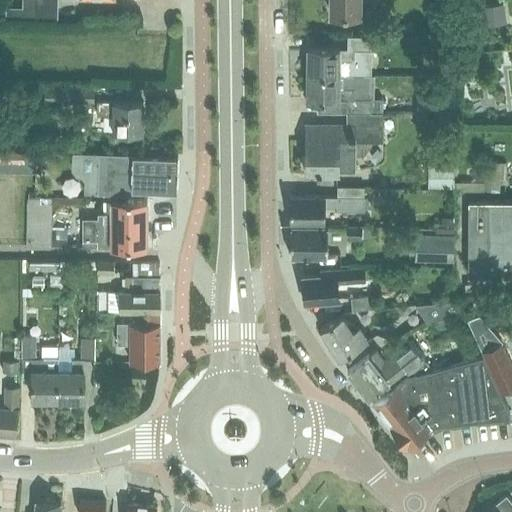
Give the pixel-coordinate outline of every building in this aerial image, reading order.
[(6,17),(35,19),(57,19),(57,0),(22,0),(23,6),(6,6),(6,8),(0,7),(0,15),(6,16),(6,17)] [(371,0),(331,0),(331,14),(368,15),(371,11),(371,0)] [(372,49),(371,34),(347,34),(347,47),(341,47),(308,47),(307,73),(353,74),(353,64),(353,59),(355,59),(354,50),(372,49)] [(453,74),(453,60),(442,60),(442,74),(453,74)] [(353,74),(307,73),(307,99),(340,99),(347,99),(346,111),(382,111),(382,97),(354,97),(354,89),(355,74),(353,74)] [(456,77),(438,77),(437,97),(455,97),(456,77)] [(44,101),(69,101),(93,101),(93,88),(70,87),(45,87),(44,101)] [(0,99),(11,100),(12,90),(0,88),(0,99)] [(143,101),(123,100),(97,100),(97,115),(113,116),(113,131),(123,131),(143,132),(143,101)] [(346,124),(323,123),(323,142),(306,142),(306,171),(354,171),(355,148),(355,141),(382,141),(382,111),(346,111),(346,124)] [(0,170),(12,171),(12,149),(0,149),(0,153),(0,170)] [(12,171),(24,171),(24,150),(12,149),(12,171)] [(37,150),(24,150),(24,171),(36,172),(37,150)] [(133,187),(149,187),(177,188),(178,154),(158,153),(73,151),(73,168),(78,174),(81,174),(87,180),(86,192),(133,193),(133,187)] [(453,187),(452,164),(428,164),(429,188),(453,187)] [(291,195),(290,221),(324,222),(324,206),(333,206),(333,209),(364,210),(364,186),(337,185),(337,196),(325,196),(325,195),(291,195)] [(27,208),(51,208),(51,204),(51,202),(86,202),(86,197),(60,197),(28,196),(27,208)] [(83,219),(83,245),(111,246),(111,247),(147,246),(147,199),(127,199),(111,199),(111,213),(99,213),(99,218),(83,218),(83,219)] [(511,199),(489,200),(469,199),(468,274),(488,274),(511,274),(511,199)] [(27,208),(27,220),(51,221),(51,208),(27,208)] [(27,220),(27,232),(50,233),(50,227),(51,221),(27,220)] [(328,226),(310,225),(290,225),(290,255),(327,256),(328,226)] [(348,237),(371,238),(371,225),(348,225),(348,237)] [(453,232),(453,226),(442,226),(435,226),(435,232),(415,231),(415,253),(398,252),(398,265),(422,265),(422,258),(453,259),(454,232),(453,232)] [(67,228),(50,227),(50,233),(50,244),(67,245),(67,228)] [(50,245),(50,244),(50,233),(27,232),(26,245),(50,245)] [(60,269),(60,260),(30,260),(30,268),(60,269)] [(138,275),(160,275),(160,261),(138,261),(138,275)] [(365,267),(340,269),(320,270),(320,274),(302,276),(304,302),(339,300),(338,282),(366,280),(365,267)] [(120,310),(135,310),(160,310),(160,275),(138,275),(133,275),(133,272),(118,272),(118,278),(125,278),(125,290),(108,290),(108,310),(120,310)] [(61,274),(50,274),(49,287),(60,287),(61,274)] [(33,275),(33,277),(28,277),(28,286),(32,286),(32,287),(43,287),(44,276),(33,275)] [(22,287),(22,295),(32,296),(32,288),(22,287)] [(372,295),(350,296),(351,309),(372,308),(372,295)] [(427,322),(461,311),(454,300),(415,303),(427,322)] [(117,343),(130,343),(130,361),(161,361),(160,310),(135,310),(135,322),(117,322),(117,343)] [(339,315),(337,316),(320,327),(339,357),(368,339),(359,324),(355,326),(351,319),(345,324),(339,315)] [(32,398),(58,398),(58,357),(36,357),(36,335),(22,335),(22,357),(33,357),(33,369),(32,369),(32,398)] [(84,398),(84,378),(84,369),(84,357),(95,358),(95,336),(81,335),(81,357),(58,357),(58,398),(84,398)] [(405,368),(411,375),(433,369),(421,355),(409,340),(385,359),(376,347),(348,370),(368,397),(405,368)] [(511,365),(501,341),(483,350),(503,392),(511,387),(511,365)] [(408,375),(373,403),(407,447),(436,425),(511,416),(483,355),(433,369),(411,375),(408,375)] [(3,358),(3,371),(19,371),(19,358),(3,358)] [(0,432),(16,434),(18,414),(18,411),(19,386),(5,385),(4,406),(0,406),(0,432)] [(511,511),(511,500),(506,494),(491,506),(496,511),(495,511),(511,511)] [(105,511),(106,500),(80,498),(78,511),(105,511)] [(34,511),(59,511),(61,501),(36,499),(34,511)] [(156,511),(157,505),(127,502),(125,511),(156,511)]
